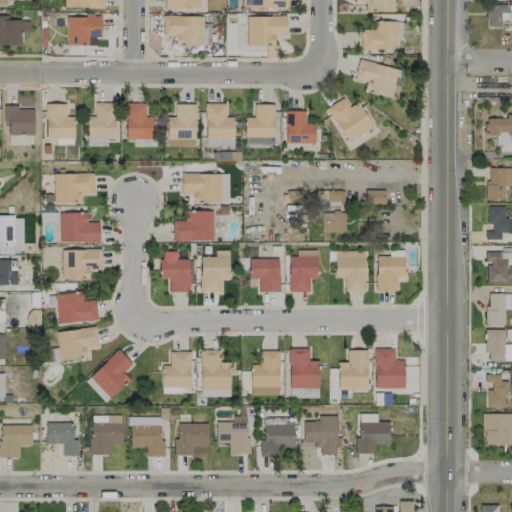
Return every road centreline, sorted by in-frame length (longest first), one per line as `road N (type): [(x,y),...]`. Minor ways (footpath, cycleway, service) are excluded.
road 1 (residential): [(0,481),(354,486),(446,465),(511,468)]
road 2 (tertiary): [(448,0),(445,511)]
road 3 (residential): [(0,71),(324,73)]
road 4 (residential): [(448,319),(133,319)]
road 5 (residential): [(133,319),(133,195)]
